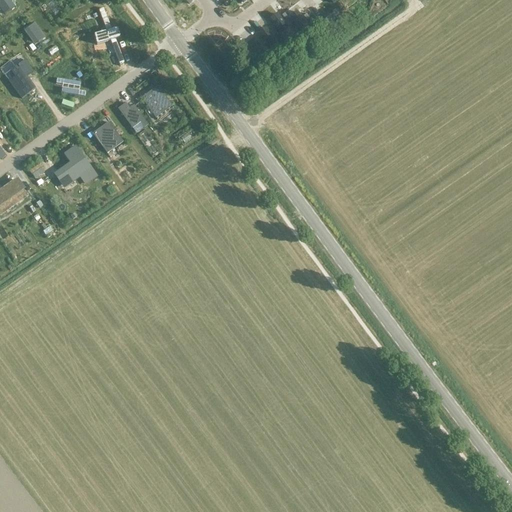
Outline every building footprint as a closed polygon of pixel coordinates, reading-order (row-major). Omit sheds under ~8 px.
[(8,0),(0,0),(0,9),(4,15),(14,7),(8,0)] [(357,0),(350,0),(333,8),(336,14),(359,4),(357,0)] [(99,11),(104,26),(109,24),(103,9),(99,11)] [(297,13),(291,18),(300,30),(306,26),(297,13)] [(330,13),(317,22),(322,28),(334,19),(330,13)] [(277,15),(271,20),(280,32),(286,28),(277,15)] [(312,19),(307,22),(314,32),(319,29),(312,19)] [(34,25),(28,29),(38,44),(45,39),(34,25)] [(97,45),(110,41),(119,65),(124,63),(115,40),(120,39),(118,29),(112,31),(111,28),(106,30),(107,32),(94,36),(97,45)] [(266,30),(260,35),(269,47),(275,43),(266,30)] [(24,61),(11,71),(15,77),(9,82),(22,100),(35,90),(26,77),(33,72),(24,61)] [(56,84),(62,85),(61,94),(85,97),(86,93),(79,92),(81,83),(57,79),(56,84)] [(156,118),(171,107),(157,87),(141,99),(156,118)] [(45,102),(36,108),(37,112),(39,115),(49,108),(45,102)] [(126,104),(118,110),(132,129),(140,124),(126,104)] [(46,113),(25,128),(30,136),(51,121),(46,113)] [(123,141),(109,122),(94,133),(108,153),(123,141)] [(73,166),(58,176),(64,185),(79,175),(84,183),(95,175),(75,146),(65,154),(73,166)] [(21,190),(23,189),(17,182),(0,193),(0,215),(0,216),(26,198),(21,190)] [(51,227),(43,233),(46,237),(54,231),(51,227)]
